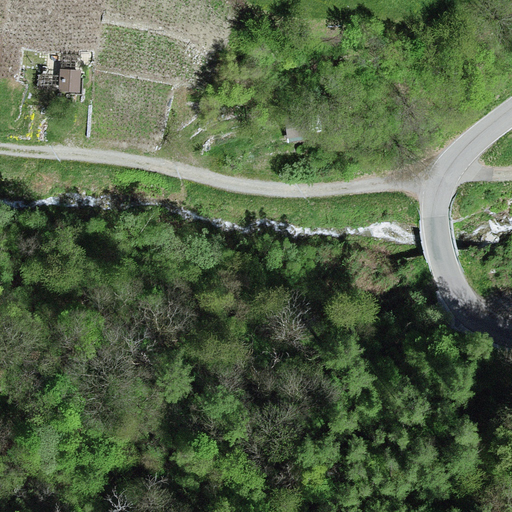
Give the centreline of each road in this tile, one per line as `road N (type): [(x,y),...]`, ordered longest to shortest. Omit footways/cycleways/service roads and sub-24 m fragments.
road 1 (track): [(0,147),(289,189),(511,173)]
road 2 (tertiary): [(511,112),(464,150),(435,201),(451,285),(481,323),(511,334)]
